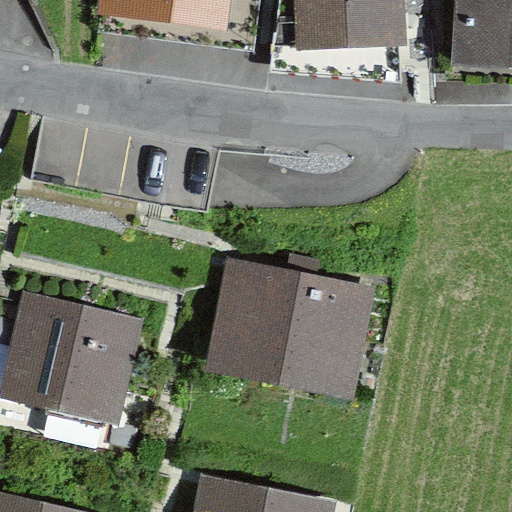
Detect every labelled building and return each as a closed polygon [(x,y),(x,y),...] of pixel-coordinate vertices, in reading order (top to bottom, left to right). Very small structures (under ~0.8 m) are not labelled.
[(224,0),(103,0),(102,12),(219,32),(224,0)] [(393,0),(295,0),(296,48),(393,48),(393,0)] [(511,0),(459,0),(455,60),(511,63),(511,0)] [(357,297),(233,268),(210,368),(334,397),(357,297)] [(129,331),(23,302),(0,385),(0,396),(103,424),(129,331)] [(319,511),(205,487),(199,511),(319,511)]
